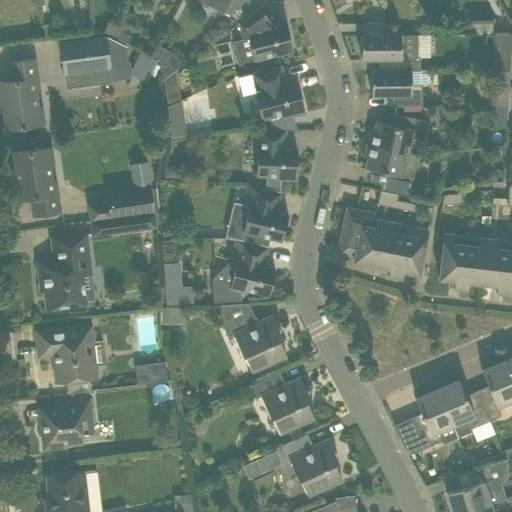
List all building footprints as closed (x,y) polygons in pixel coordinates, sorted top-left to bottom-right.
[(188,0),(201,7),(204,2),(229,15),(232,8),(237,10),(242,0),(243,0),(247,2),(248,0),(188,0)] [(253,60),(273,55),(293,50),(286,22),(275,25),(273,19),(276,19),(265,3),(238,23),(242,39),(248,37),(253,60)] [(117,38),(121,30),(121,28),(108,22),(104,32),(117,38)] [(478,34),(493,34),(493,22),(471,22),(478,34)] [(358,51),(361,51),(361,59),(385,59),(385,70),(411,70),(420,70),(419,57),(418,57),(417,34),(396,34),(389,23),(383,23),(363,23),(363,35),(361,35),(361,42),(359,42),(358,51)] [(508,69),(511,34),(493,34),(493,69),(508,69)] [(109,68),(111,81),(130,78),(127,46),(107,36),(106,36),(60,42),(65,74),(109,68)] [(171,52),(159,46),(154,55),(159,58),(162,78),(181,65),(171,52)] [(150,78),(158,58),(140,51),(132,71),(150,78)] [(0,81),(0,98),(2,99),(6,129),(40,124),(46,124),(43,105),(37,106),(34,85),(39,84),(36,59),(8,63),(10,80),(0,81)] [(282,118),(285,118),(304,113),(296,82),(285,85),(281,66),(252,73),(257,92),(255,92),(262,119),(281,114),(282,118)] [(509,71),(489,69),(487,104),(495,105),(507,106),(509,71)] [(175,70),(163,78),(165,92),(177,87),(175,70)] [(385,70),(371,70),(371,77),(369,77),(368,86),(371,86),(371,94),(395,94),(395,106),(421,106),(421,85),(425,85),(429,82),(429,70),(420,70),(411,70),(385,70)] [(506,127),(507,106),(495,105),(494,126),(506,127)] [(408,153),(411,140),(421,142),(426,121),(394,113),(393,114),(400,116),(397,127),(376,122),(374,132),(370,131),(367,144),(408,153)] [(274,179),(296,179),(297,149),(285,149),(285,130),(252,129),(252,149),(257,149),(256,175),(274,176),(274,179)] [(367,144),(364,156),(368,157),(365,168),(380,171),(377,183),(409,191),(417,156),(408,153),(367,144)] [(53,213),(61,212),(57,187),(53,187),(49,165),(54,164),(52,147),(13,152),(17,183),(13,183),(16,200),(30,198),(33,216),(53,213)] [(111,218),(158,211),(160,211),(156,188),(152,189),(150,179),(138,181),(140,189),(108,194),(109,202),(88,205),(91,220),(111,217),(111,218)] [(243,231),(262,236),(282,240),(288,214),(276,211),(280,193),(261,188),(248,185),(244,205),(249,206),(243,231)] [(377,204),(386,205),(389,192),(380,190),(377,204)] [(482,190),(472,191),(473,201),(483,200),(482,190)] [(463,192),(464,202),(473,201),(472,191),(463,192)] [(398,193),(389,192),(386,205),(395,207),(397,199),(398,193)] [(463,192),(454,193),(455,203),(464,202),(463,192)] [(455,203),(454,193),(444,194),(441,205),(455,203)] [(407,210),(408,202),(397,199),(395,207),(407,210)] [(419,212),(421,204),(408,202),(407,210),(419,212)] [(421,204),(419,212),(431,215),(433,207),(421,204)] [(339,245),(337,255),(345,257),(354,258),(353,261),(375,265),(385,220),(373,218),(374,213),(366,211),(347,207),(340,237),(339,245)] [(111,218),(113,232),(158,226),(157,224),(160,224),(158,211),(111,218)] [(375,265),(389,268),(388,276),(402,279),(403,271),(418,274),(428,229),(385,220),(375,265)] [(69,310),(87,308),(83,274),(91,273),(87,233),(71,235),(51,237),(53,259),(37,261),(40,288),(44,288),(46,308),(69,306),(69,310)] [(483,284),(488,238),(444,233),(441,259),(439,279),(454,280),(453,288),(467,289),(468,282),(483,284)] [(511,240),(488,238),(483,284),(497,285),(496,293),(510,294),(511,287),(511,286),(511,240)] [(231,259),(212,278),(213,301),(241,299),(241,292),(247,293),(248,290),(269,295),(275,268),(263,266),(267,247),(236,240),(231,259)] [(181,284),(165,285),(166,304),(193,302),(192,286),(181,286),(181,284)] [(252,309),(249,303),(221,305),(222,323),(227,336),(233,334),(243,356),(245,355),(252,372),(286,357),(279,340),(283,339),(272,315),(257,321),(252,309)] [(55,382),(66,381),(67,392),(91,390),(89,379),(98,378),(91,324),(35,330),(38,357),(52,356),(55,382)] [(138,381),(168,380),(167,360),(137,361),(138,381)] [(511,399),(511,380),(504,361),(481,370),(491,392),(479,397),(489,421),(501,416),(497,406),(511,399)] [(296,426),(314,418),(307,402),(311,400),(300,376),(279,386),(273,374),(249,385),(255,398),(261,396),(271,418),(273,417),(280,434),(296,426)] [(437,389),(452,425),(457,437),(472,430),(471,428),(489,421),(479,397),(468,402),(459,380),(437,389)] [(437,389),(415,398),(424,420),(412,426),(422,449),(442,440),(440,430),(452,425),(437,389)] [(58,402),(38,405),(38,407),(40,423),(43,449),(63,447),(67,447),(66,445),(83,443),(82,434),(94,433),(90,399),(58,402)] [(324,488),(342,480),(335,464),(338,462),(328,438),(307,448),(301,436),(275,448),(283,466),(291,462),(299,480),(301,479),(308,496),(324,488)] [(451,511),(463,511),(490,503),(506,498),(502,484),(505,477),(507,472),(507,466),(506,459),(464,473),(468,485),(446,493),(451,511)] [(46,511),(88,511),(84,472),(46,476),(50,508),(46,508),(46,511)] [(337,511),(336,501),(315,509),(306,511),(337,511)] [(492,511),(490,503),(463,511),(492,511)]
